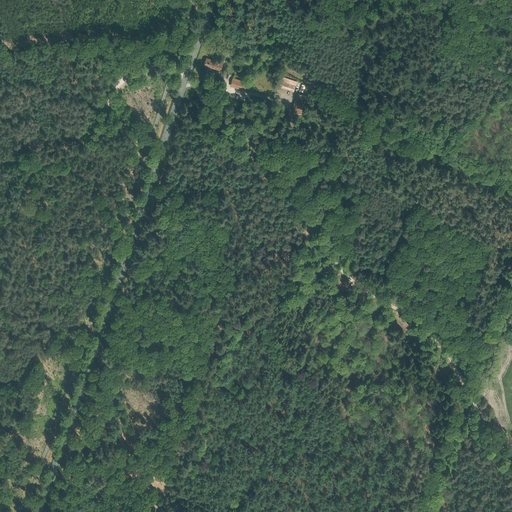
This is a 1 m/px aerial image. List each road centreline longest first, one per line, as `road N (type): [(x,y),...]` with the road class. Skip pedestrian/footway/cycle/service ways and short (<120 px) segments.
road 1 (secondary): [(40,511),(211,0)]
road 2 (track): [(220,511),(172,487),(242,287),(320,243)]
road 3 (track): [(200,32),(276,59),(511,184)]
road 4 (track): [(424,511),(470,397)]
